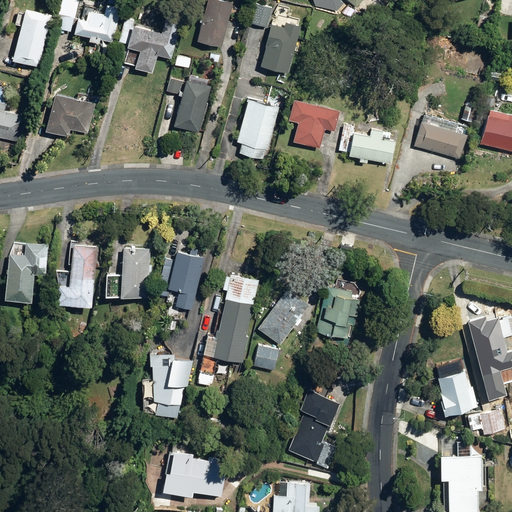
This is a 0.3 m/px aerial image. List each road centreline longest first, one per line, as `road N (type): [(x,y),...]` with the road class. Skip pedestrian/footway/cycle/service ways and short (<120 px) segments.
road 1 (secondary): [(421,236),(184,182),(118,180),(0,197)]
road 2 (residential): [(382,511),(383,403),(421,236)]
